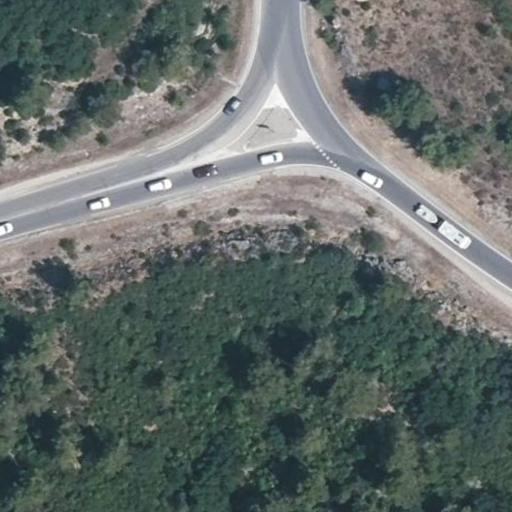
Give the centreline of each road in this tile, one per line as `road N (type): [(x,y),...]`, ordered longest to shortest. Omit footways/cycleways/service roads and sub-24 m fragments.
road 1 (primary): [(153,177),(283,157),(354,160)]
road 2 (primary): [(354,160),(511,275)]
road 3 (primary): [(282,44),(257,98),(232,128),(153,177)]
road 4 (primary): [(0,223),(153,177)]
road 5 (primary): [(282,44),(293,88),(354,160)]
